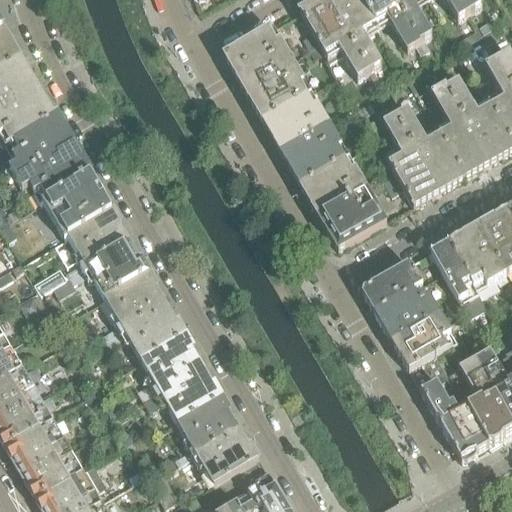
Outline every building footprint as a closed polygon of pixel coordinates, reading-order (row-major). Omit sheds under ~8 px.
[(223,0),(192,0),(193,5),(198,9),(206,7),(209,3),(223,0)] [(362,41),(375,33),(356,0),(332,0),(299,20),(311,40),(319,53),(323,60),(330,72),(343,63),(357,87),(369,80),(374,89),(378,86),(373,78),(381,73),(362,41)] [(432,43),(412,11),(425,4),(422,0),(356,0),(375,33),(386,26),(407,61),(417,55),(421,61),(429,56),(424,48),(432,43)] [(482,13),(473,0),(422,0),(425,4),(430,0),(440,0),(457,28),(482,13)] [(488,27),(478,33),(483,41),(493,35),(488,27)] [(0,78),(20,66),(3,38),(0,32),(0,78)] [(292,69),(273,35),(225,64),(263,130),(312,102),(292,69)] [(498,45),(494,38),(485,43),(489,50),(498,45)] [(319,53),(311,40),(303,45),(310,58),(319,53)] [(463,44),(454,50),(458,57),(467,52),(463,44)] [(323,60),(319,53),(310,58),(315,66),(323,60)] [(511,65),(509,60),(497,67),(511,92),(511,65)] [(54,124),(37,95),(20,66),(0,78),(0,149),(2,154),(5,152),(54,124)] [(511,92),(497,67),(484,74),(503,106),(490,114),(511,151),(511,92)] [(490,171),(439,85),(432,74),(424,79),(431,90),(435,88),(441,96),(430,102),(451,136),(439,143),(463,186),(490,171)] [(511,158),(511,151),(490,114),(477,122),(458,89),(450,93),(443,83),(439,85),(490,171),(511,158)] [(349,165),(312,102),(263,130),(300,193),(349,165)] [(372,118),(368,110),(357,116),(359,120),(361,124),(372,118)] [(359,120),(357,116),(355,113),(346,118),(350,125),(359,120)] [(463,186),(439,143),(426,150),(407,117),(395,125),(439,200),(463,186)] [(90,179),(74,151),(57,122),(54,124),(5,152),(16,170),(8,175),(15,186),(22,197),(29,193),(39,210),(42,208),(90,179)] [(439,200),(395,125),(382,132),(395,153),(382,160),(394,182),(382,188),(383,189),(391,203),(403,196),(414,214),(439,200)] [(387,230),(349,165),(300,193),(338,257),(387,230)] [(113,218),(90,179),(42,208),(65,247),(68,246),(113,218)] [(476,297),(511,276),(511,227),(506,217),(449,249),(476,297)] [(139,269),(129,251),(118,234),(121,232),(113,218),(68,246),(82,271),(66,281),(73,292),(89,282),(104,308),(150,281),(142,267),(139,269)] [(476,297),(449,249),(430,260),(433,266),(456,305),(459,310),(462,315),(475,337),(492,326),(476,297)] [(433,266),(430,260),(418,267),(421,273),(433,266)] [(35,279),(29,269),(22,273),(28,283),(35,279)] [(374,319),(422,292),(410,271),(362,299),(374,319)] [(175,331),(165,314),(154,296),(158,294),(150,281),(104,308),(118,332),(102,342),(109,354),(125,343),(140,370),(186,343),(178,329),(175,331)] [(439,321),(422,292),(374,319),(391,349),(439,321)] [(41,317),(33,303),(19,311),(27,325),(41,317)] [(448,316),(459,310),(456,305),(445,311),(448,316)] [(451,322),(462,315),(459,310),(448,316),(451,322)] [(455,351),(439,321),(391,349),(408,378),(418,373),(435,363),(455,351)] [(59,334),(53,324),(42,330),(48,340),(59,334)] [(0,389),(23,376),(11,355),(0,336),(0,389)] [(211,393),(201,376),(191,358),(194,356),(186,343),(140,370),(151,388),(136,398),(144,409),(150,420),(164,411),(176,431),(222,405),(215,392),(211,393)] [(511,370),(507,362),(495,369),(490,359),(475,368),(511,432),(511,370)] [(488,454),(447,384),(435,363),(418,373),(408,378),(461,469),(466,469),(473,465),(476,461),(488,454)] [(511,440),(511,432),(475,368),(459,377),(447,384),(488,454),(489,456),(504,448),(503,445),(511,440)] [(53,428),(46,416),(54,411),(49,402),(41,407),(23,376),(0,389),(0,447),(5,456),(53,428)] [(93,405),(89,398),(83,401),(87,408),(93,405)] [(233,511),(272,489),(251,454),(248,456),(227,420),(230,418),(222,405),(176,431),(191,457),(175,466),(182,478),(198,468),(213,494),(215,493),(221,503),(219,505),(223,511),(233,511)] [(83,479),(71,458),(53,428),(5,456),(35,507),(83,479)] [(140,452),(134,441),(124,447),(130,458),(140,452)] [(102,511),(95,499),(99,497),(99,498),(106,493),(94,473),(83,479),(35,507),(37,511),(102,511)] [(154,499),(149,490),(145,483),(127,494),(127,495),(122,498),(127,507),(136,502),(139,507),(154,499)] [(285,511),(272,489),(233,511),(285,511)]
